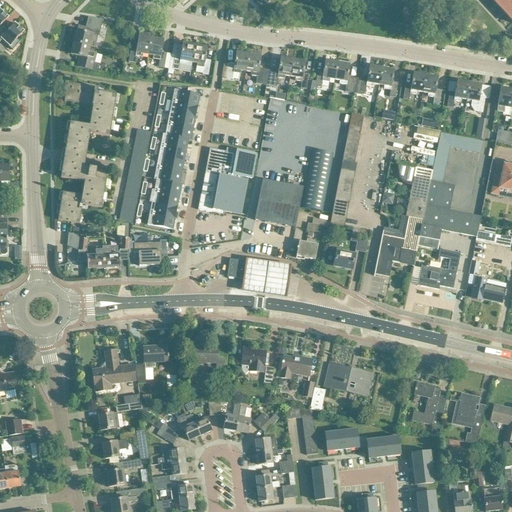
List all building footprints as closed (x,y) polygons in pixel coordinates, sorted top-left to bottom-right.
[(511,0),(491,0),(511,22),(511,0)] [(76,31),(73,43),(90,47),(95,48),(98,37),(99,37),(103,20),(88,18),(86,28),(78,26),(77,31),(76,31)] [(0,41),(1,40),(13,50),(20,42),(16,39),(23,31),(15,23),(7,32),(1,26),(0,25),(0,41)] [(148,55),(151,39),(139,37),(137,49),(131,48),(129,57),(128,62),(134,63),(135,56),(142,58),(143,55),(148,55)] [(151,39),(148,55),(153,56),(152,59),(159,60),(158,67),(164,68),(167,54),(161,53),(163,41),(151,39)] [(89,53),(90,47),(73,43),(70,55),(82,58),(80,67),(77,66),(77,67),(92,70),(103,73),(104,66),(94,63),(96,55),(89,53)] [(171,54),(168,74),(173,74),(174,70),(178,71),(179,64),(186,65),(191,66),(192,63),(195,46),(183,44),(182,46),(181,56),(175,55),(172,55),(171,54)] [(195,46),(192,63),(196,64),(196,67),(203,68),(202,75),(208,76),(211,61),(205,60),(207,48),(195,46)] [(246,72),(248,55),(236,53),(234,65),(229,64),(226,79),(232,80),(233,73),(240,75),(241,71),(246,72)] [(266,85),(268,71),(259,69),(261,57),(248,55),(246,72),(250,73),(250,76),(257,77),(256,84),(266,85)] [(290,77),(293,60),(281,58),(279,70),(273,69),(273,71),(268,71),(266,85),(276,87),(277,78),(284,79),(285,76),(290,77)] [(293,60),(290,77),(295,78),(295,81),(302,82),(301,89),(306,90),(309,75),(303,74),(305,62),(293,60)] [(312,81),(310,92),(313,93),(316,93),(317,87),(321,88),(322,81),(329,83),(329,79),(335,80),(337,63),(325,61),(323,73),(317,72),(316,82),(312,81)] [(337,63),(335,80),(340,81),(339,84),(346,85),(345,92),(351,93),(353,78),(348,77),(350,65),(337,63)] [(360,87),(359,92),(366,93),(367,86),(374,87),(374,85),(379,86),(382,68),(369,66),(367,78),(362,77),(360,87)] [(382,68),(379,86),(384,87),(383,89),(390,91),(389,97),(395,98),(398,83),(392,83),(394,71),(382,68)] [(422,93),(425,76),(413,74),(411,86),(405,85),(403,100),(409,101),(410,94),(417,95),(417,92),(422,93)] [(425,76),(422,93),(427,94),(427,97),(433,98),(432,105),(439,106),(441,91),(436,90),(438,78),(425,76)] [(466,100),(469,83),(457,81),(455,93),(449,92),(447,107),(452,108),(453,101),(460,102),(461,100),(466,100)] [(95,87),(81,85),(67,83),(64,102),(95,107),(92,127),(70,123),(65,151),(65,155),(63,164),(61,178),(87,183),(84,196),(62,193),(58,221),(80,224),(77,223),(80,205),(102,208),(108,171),(82,167),(84,157),(84,154),(87,134),(109,137),(116,96),(94,92),(95,87)] [(469,83),(466,100),(472,101),(471,107),(474,112),(482,113),(485,99),(479,98),(481,85),(469,83)] [(511,109),(511,108),(511,90),(500,89),(496,112),(504,113),(505,108),(511,109)] [(174,90),(172,101),(197,107),(200,95),(178,91),(174,90)] [(172,101),(170,112),(195,118),(197,107),(172,101)] [(170,112),(167,124),(193,129),(195,118),(170,112)] [(352,115),(331,222),(330,225),(344,228),(355,173),(353,173),(364,118),(352,115)] [(165,135),(165,136),(188,140),(191,141),(193,129),(167,124),(165,135)] [(508,139),(510,133),(498,130),(496,142),(505,144),(506,138),(508,139)] [(136,137),(149,140),(150,133),(137,131),(136,137)] [(163,134),(160,146),(186,151),(188,140),(165,136),(165,135),(163,134)] [(430,181),(417,246),(437,250),(441,231),(477,238),(479,228),(480,218),(449,211),(454,186),(442,184),(450,148),(479,154),(481,142),(440,134),(432,171),(430,181)] [(148,147),(149,140),(136,137),(134,144),(148,147)] [(146,153),(148,147),(134,144),(133,151),(146,153)] [(160,146),(158,157),(184,162),(186,151),(160,146)] [(200,200),(198,210),(206,212),(211,213),(212,210),(217,211),(217,212),(221,213),(222,212),(241,215),(243,205),(247,181),(240,180),(241,177),(252,179),(257,154),(226,149),(226,152),(223,152),(220,172),(211,171),(210,174),(205,173),(201,195),(201,194),(200,200)] [(322,212),(333,154),(313,150),(302,208),(322,212)] [(146,153),(133,151),(132,157),(145,160),(146,153)] [(145,160),(132,157),(130,164),(144,166),(145,160)] [(158,157),(156,168),(182,173),(184,162),(158,157)] [(143,171),(144,166),(130,164),(129,170),(142,173),(143,171)] [(511,191),(511,164),(511,165),(511,167),(504,165),(501,177),(495,176),(491,194),(498,195),(500,189),(511,191)] [(0,181),(9,182),(9,185),(10,185),(9,183),(9,182),(9,165),(9,166),(0,165),(0,181)] [(154,177),(154,180),(156,180),(179,184),(182,173),(156,168),(154,177)] [(417,246),(430,181),(432,171),(415,168),(405,217),(408,217),(404,240),(382,236),(383,232),(374,276),(376,269),(386,271),(388,261),(392,262),(392,263),(413,267),(417,246)] [(141,180),(142,173),(129,170),(128,177),(141,180)] [(140,186),(141,180),(128,177),(127,184),(140,186)] [(156,180),(154,191),(181,196),(182,192),(180,191),(182,185),(179,184),(156,180)] [(262,182),(256,211),(254,221),(295,228),(302,190),(262,182)] [(138,193),(140,186),(127,184),(125,190),(138,193)] [(137,199),(138,193),(125,190),(124,197),(137,199)] [(152,190),(149,202),(152,203),(177,208),(178,201),(180,202),(181,196),(154,191),(152,190)] [(136,206),(137,199),(124,197),(123,203),(136,206)] [(135,213),(136,206),(123,203),(121,210),(135,213)] [(152,203),(149,214),(175,219),(177,208),(152,203)] [(133,219),(135,213),(121,210),(120,217),(133,219)] [(149,214),(147,225),(173,230),(175,219),(149,214)] [(132,226),(133,219),(120,217),(118,225),(122,225),(122,224),(130,226),(132,226)] [(0,219),(0,253),(2,255),(5,255),(7,253),(7,248),(7,239),(11,239),(10,230),(7,230),(7,219),(0,219)] [(330,225),(331,222),(313,219),(312,225),(308,224),(307,231),(308,231),(307,237),(312,238),(313,232),(320,233),(321,226),(330,228),(330,225)] [(129,238),(130,226),(122,224),(122,225),(121,239),(129,238)] [(479,228),(477,238),(476,242),(510,249),(511,239),(511,238),(507,237),(484,233),(485,229),(479,228)] [(129,238),(121,239),(121,251),(129,252),(129,238)] [(78,251),(87,252),(88,240),(80,239),(79,242),(78,251)] [(78,253),(78,251),(79,242),(69,241),(69,249),(78,253)] [(365,254),(367,243),(358,241),(357,244),(355,252),(365,254)] [(139,253),(139,260),(138,260),(138,262),(139,262),(139,267),(161,266),(161,253),(160,243),(134,245),(134,253),(139,253)] [(298,243),(297,248),(297,249),(298,249),(296,257),(315,261),(317,247),(298,243)] [(102,248),(103,269),(120,268),(119,255),(119,252),(117,252),(117,247),(102,248)] [(87,256),(87,269),(103,269),(102,248),(98,248),(98,251),(96,251),(91,251),(90,252),(90,254),(87,254),(87,256)] [(421,265),(419,276),(417,286),(439,290),(439,287),(453,289),(460,254),(440,250),(438,258),(450,260),(447,271),(421,265)] [(336,253),(335,257),(333,267),(352,270),(355,256),(336,253)] [(247,262),(230,260),(227,277),(245,280),(247,262)] [(248,260),(247,262),(244,293),(283,298),(289,266),(248,260)] [(477,276),(479,263),(471,261),(469,274),(477,276)] [(475,288),(472,299),(482,301),(483,296),(487,297),(487,300),(502,304),(504,294),(505,289),(506,285),(487,281),(475,278),(473,286),(473,288),(475,288)] [(167,363),(167,357),(167,347),(143,348),(144,358),(144,364),(144,365),(136,365),(138,385),(146,384),(145,381),(153,380),(153,369),(155,369),(155,363),(167,363)] [(192,347),(191,357),(191,363),(216,364),(216,369),(226,370),(226,353),(218,353),(218,348),(192,347)] [(242,360),(241,365),(242,365),(241,371),(245,375),(249,372),(263,374),(264,368),(264,365),(268,365),(269,355),(265,354),(266,352),(243,350),(242,360)] [(135,381),(135,375),(133,365),(118,367),(116,351),(105,353),(106,363),(101,370),(92,371),(95,392),(111,390),(110,385),(122,383),(135,381)] [(283,357),(282,367),(279,379),(290,381),(291,374),(309,377),(312,360),(300,358),(300,360),(283,357)] [(372,374),(351,369),(329,364),(324,388),(366,398),(372,374)] [(266,367),(264,383),(272,384),(274,368),(266,367)] [(0,392),(16,390),(13,374),(5,375),(0,371),(0,392)] [(310,398),(313,384),(306,383),(303,397),(310,398)] [(415,389),(414,391),(415,391),(414,395),(428,398),(424,414),(414,412),(412,421),(433,426),(431,437),(437,439),(445,406),(437,404),(440,390),(417,384),(416,389),(415,389)] [(310,410),(320,413),(325,391),(314,389),(310,410)] [(231,399),(229,392),(220,394),(222,401),(231,399)] [(461,395),(461,399),(451,397),(450,401),(456,403),(451,424),(472,429),(470,435),(467,435),(465,443),(477,445),(479,437),(483,418),(475,416),(476,412),(474,411),(477,399),(479,399),(461,395)] [(141,403),(135,403),(116,406),(117,413),(142,409),(141,403)] [(183,403),(177,406),(180,411),(186,409),(183,403)] [(235,432),(239,406),(234,405),(232,417),(226,416),(223,430),(235,432)] [(293,419),(292,407),(284,405),(286,420),(293,419)] [(239,406),(235,432),(248,434),(250,420),(244,419),(246,407),(239,406)] [(494,406),(492,416),(491,420),(507,424),(504,441),(511,443),(510,448),(511,448),(511,411),(511,412),(507,411),(508,409),(494,406)] [(293,419),(301,418),(312,417),(311,411),(292,407),(293,419)] [(117,413),(112,414),(98,416),(100,424),(98,424),(99,432),(109,430),(115,429),(118,429),(119,428),(117,413)] [(259,429),(268,420),(262,414),(253,423),(259,429)] [(268,420),(259,429),(263,433),(279,418),(275,414),(269,421),(268,420)] [(191,415),(180,420),(183,428),(185,432),(189,441),(200,436),(194,423),(191,415)] [(194,423),(200,436),(211,431),(206,418),(194,423)] [(20,420),(11,422),(5,423),(8,436),(22,434),(20,420)] [(159,430),(176,440),(179,434),(159,422),(156,427),(160,429),(159,430)] [(173,445),(176,440),(159,430),(156,435),(173,445)] [(358,449),(357,439),(356,430),(325,433),(327,452),(358,449)] [(140,460),(149,459),(145,431),(120,435),(120,441),(102,444),(103,452),(102,452),(104,460),(119,458),(118,451),(128,449),(127,441),(137,439),(140,460)] [(13,455),(15,455),(25,453),(23,437),(11,439),(12,448),(13,455)] [(366,437),(357,438),(358,446),(367,445),(366,437)] [(400,456),(399,446),(398,437),(366,441),(369,459),(400,456)] [(257,454),(282,451),(281,450),(276,451),(275,438),(269,439),(255,441),(257,454)] [(163,465),(161,465),(161,466),(185,463),(183,450),(162,453),(163,465)] [(282,451),(257,454),(258,466),(272,464),(271,458),(277,457),(277,455),(282,454),(282,451)] [(430,452),(421,453),(411,454),(415,486),(433,483),(430,452)] [(279,469),(292,467),(292,462),(291,456),(286,456),(287,462),(278,463),(279,469)] [(140,460),(123,463),(113,464),(114,471),(106,472),(108,480),(107,480),(108,488),(125,485),(123,470),(141,467),(140,460)] [(185,463),(161,466),(162,471),(171,470),(172,476),(186,474),(185,463)] [(17,465),(5,467),(8,489),(20,487),(20,486),(25,486),(26,484),(25,479),(24,478),(19,478),(18,472),(17,465)] [(0,490),(8,489),(5,467),(5,469),(0,469),(0,490)] [(290,486),(295,485),(292,467),(279,469),(280,475),(288,474),(290,486)] [(330,468),(320,469),(311,470),(315,501),(333,499),(330,468)] [(475,487),(482,486),(481,474),(473,475),(475,487)] [(153,485),(169,483),(169,476),(152,479),(153,485)] [(266,477),(256,478),(257,490),(271,488),(279,487),(279,482),(271,483),(270,476),(266,477)] [(446,494),(453,493),(451,479),(444,480),(446,494)] [(295,485),(290,486),(282,487),(283,500),(296,498),(295,485)] [(457,494),(453,495),(454,503),(453,503),(454,511),(471,511),(471,504),(470,501),(469,493),(468,485),(456,486),(457,494)] [(179,500),(193,498),(192,486),(178,487),(170,488),(172,500),(179,499),(179,500)] [(137,501),(136,497),(148,496),(147,488),(130,491),(131,498),(127,498),(111,501),(112,509),(111,509),(111,511),(128,511),(127,502),(137,501)] [(271,488),(257,490),(259,503),(273,501),(271,488)] [(499,489),(490,490),(484,491),(485,500),(484,500),(485,511),(488,511),(501,510),(499,489)] [(436,511),(435,492),(416,495),(417,511),(436,511)] [(193,498),(179,500),(180,511),(182,511),(195,510),(193,498)] [(376,511),(375,499),(357,501),(357,511),(376,511)] [(170,511),(169,503),(169,501),(156,502),(156,511),(170,511)]
